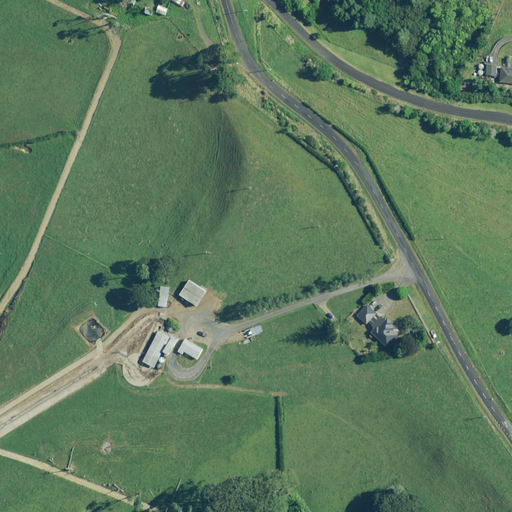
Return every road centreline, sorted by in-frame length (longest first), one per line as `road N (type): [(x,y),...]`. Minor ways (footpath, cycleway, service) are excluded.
road 1 (unclassified): [(511,437),(473,381),(357,162),(250,62),(226,0)]
road 2 (unclassified): [(511,119),(376,85),(270,0)]
